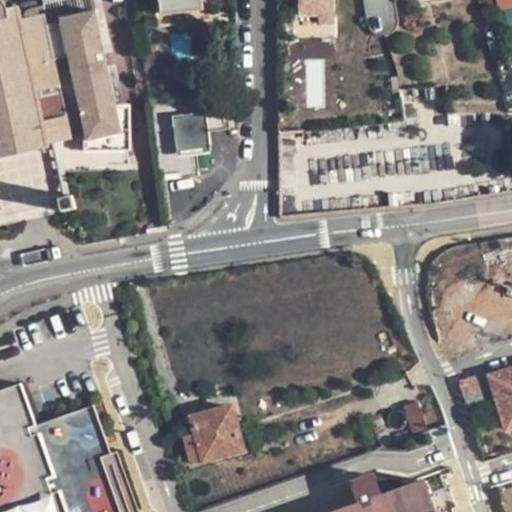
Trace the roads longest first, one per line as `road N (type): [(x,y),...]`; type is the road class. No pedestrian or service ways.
road 1 (residential): [(101,267),(159,492),(173,511)]
road 2 (residential): [(224,511),(368,460),(410,462),(460,443)]
road 3 (residential): [(249,243),(259,0)]
road 4 (secondary): [(249,243),(402,225)]
road 5 (residential): [(438,371),(411,319),(402,225)]
road 6 (secondary): [(101,267),(249,243)]
